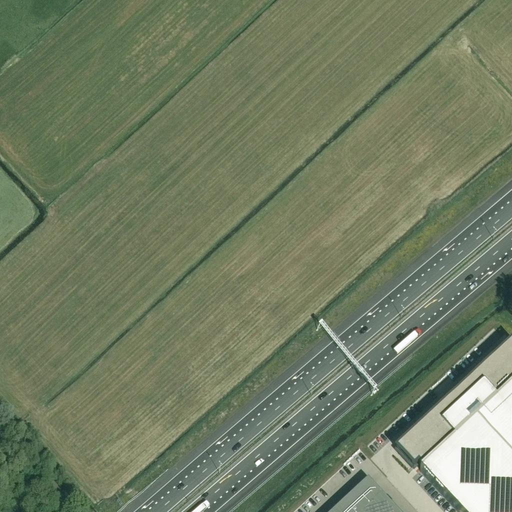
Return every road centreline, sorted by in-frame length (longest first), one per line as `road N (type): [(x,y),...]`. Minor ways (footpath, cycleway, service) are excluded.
road 1 (motorway): [(511,209),(157,511)]
road 2 (motorway): [(194,511),(511,239)]
